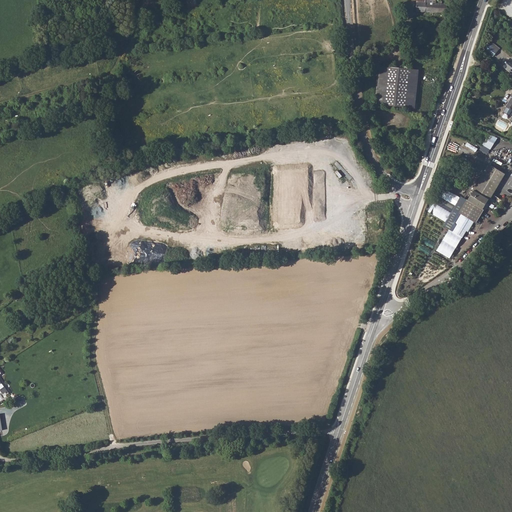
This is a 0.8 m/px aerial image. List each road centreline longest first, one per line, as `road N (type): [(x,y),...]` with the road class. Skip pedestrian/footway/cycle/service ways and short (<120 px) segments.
road 1 (residential): [(338,431),(0,460)]
road 2 (tertiary): [(483,0),(421,191)]
road 3 (unclassified): [(347,0),(363,143),(384,180)]
road 4 (residential): [(378,313),(450,273),(511,208)]
road 5 (tertiary): [(378,313),(338,431)]
